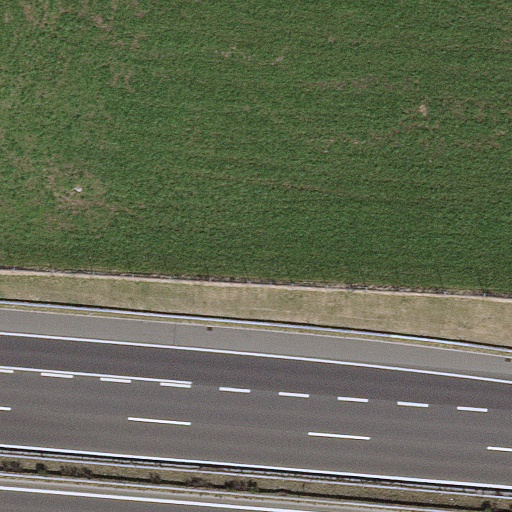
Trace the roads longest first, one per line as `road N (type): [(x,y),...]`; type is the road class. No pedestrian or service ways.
road 1 (motorway): [(394,436),(172,368),(0,352)]
road 2 (motorway): [(394,436),(0,404)]
